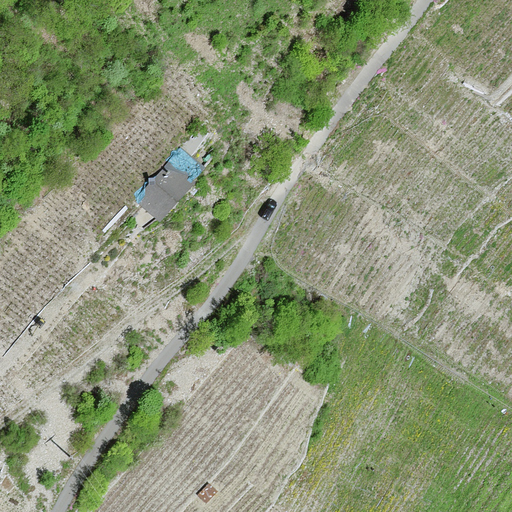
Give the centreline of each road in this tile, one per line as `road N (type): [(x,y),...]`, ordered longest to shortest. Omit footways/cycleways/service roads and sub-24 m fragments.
road 1 (unclassified): [(58,511),(151,374),(228,281),(328,123),(425,0)]
road 2 (track): [(252,241),(243,237),(0,427)]
